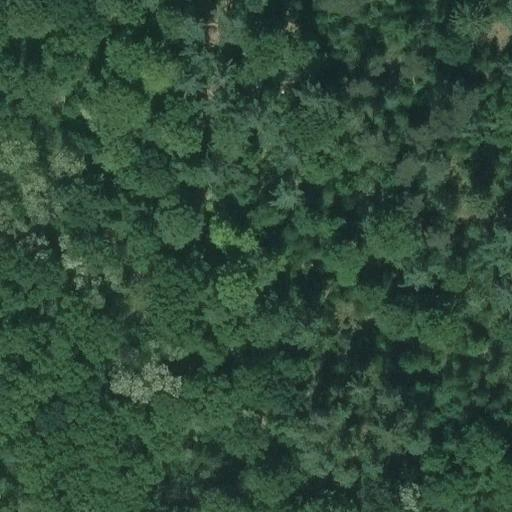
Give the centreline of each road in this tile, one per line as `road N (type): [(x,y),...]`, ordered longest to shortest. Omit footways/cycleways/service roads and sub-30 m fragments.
road 1 (track): [(115,0),(335,511)]
road 2 (track): [(354,511),(511,454)]
road 3 (track): [(268,0),(136,48)]
